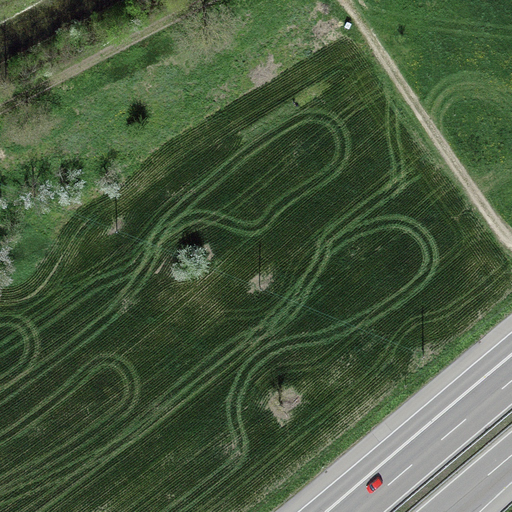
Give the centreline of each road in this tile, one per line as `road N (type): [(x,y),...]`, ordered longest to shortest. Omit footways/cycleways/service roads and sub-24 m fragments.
road 1 (track): [(339,0),(511,240)]
road 2 (track): [(0,114),(213,0)]
road 3 (motorway): [(511,377),(311,511)]
road 4 (motorway): [(511,380),(357,511)]
